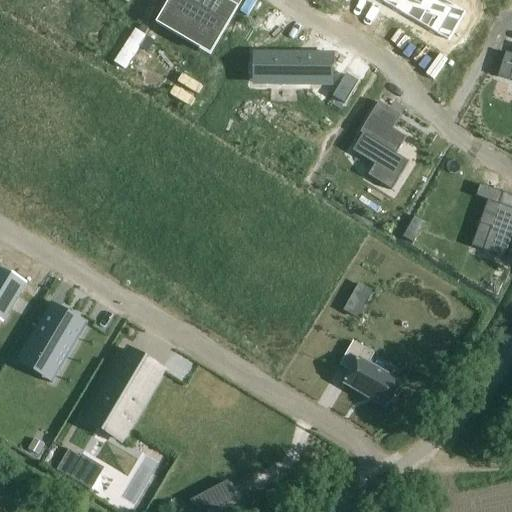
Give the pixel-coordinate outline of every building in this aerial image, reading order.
[(175,0),(161,24),(189,41),(191,42),(204,49),(214,32),(219,35),(233,11),(213,0),(175,0)] [(444,0),(382,0),(380,3),(451,42),(467,12),(444,0)] [(134,31),(113,64),(125,71),(146,38),(134,31)] [(511,56),(506,54),(498,78),(510,82),(511,76),(511,56)] [(266,55),(266,85),(331,85),(332,56),(266,55)] [(346,76),(333,98),(345,106),(358,83),(346,76)] [(362,136),(352,153),(357,156),(362,158),(374,166),(399,181),(409,164),(397,156),(407,139),(393,131),(398,124),(392,120),(396,114),(389,110),(379,103),(360,134),(362,136)] [(511,210),(488,202),(479,225),(491,229),(483,252),(506,260),(511,243),(511,210)] [(0,269),(0,320),(2,322),(25,284),(0,269)] [(353,286),(348,294),(358,300),(360,301),(365,293),(363,291),(353,286)] [(51,304),(21,353),(55,374),(57,375),(63,365),(87,325),(81,322),(51,304)] [(353,343),(340,366),(352,373),(345,386),(386,409),(390,403),(393,405),(400,393),(397,391),(400,385),(368,366),(374,355),(353,343)] [(129,352),(87,422),(120,442),(161,371),(129,352)] [(34,441),(28,451),(38,456),(44,447),(34,441)] [(69,453),(58,472),(69,478),(80,459),(69,453)] [(233,474),(189,491),(196,511),(201,511),(242,496),(233,474)]
